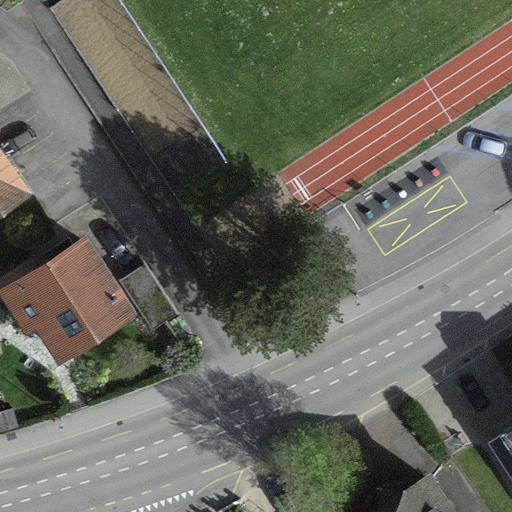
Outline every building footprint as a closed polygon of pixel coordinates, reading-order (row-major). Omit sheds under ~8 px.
[(0,192),(10,186),(0,171),(0,192)] [(57,356),(124,313),(80,245),(1,296),(11,311),(23,303),(57,356)] [(115,283),(149,333),(173,316),(140,266),(115,283)] [(511,427),(501,435),(511,451),(511,427)] [(442,511),(424,482),(377,511),(442,511)]
